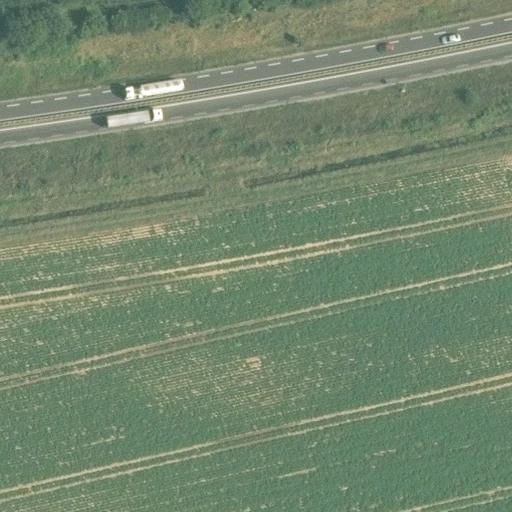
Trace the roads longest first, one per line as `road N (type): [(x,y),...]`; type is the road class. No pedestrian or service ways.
road 1 (primary): [(511,24),(0,114)]
road 2 (primary): [(0,138),(511,48)]
